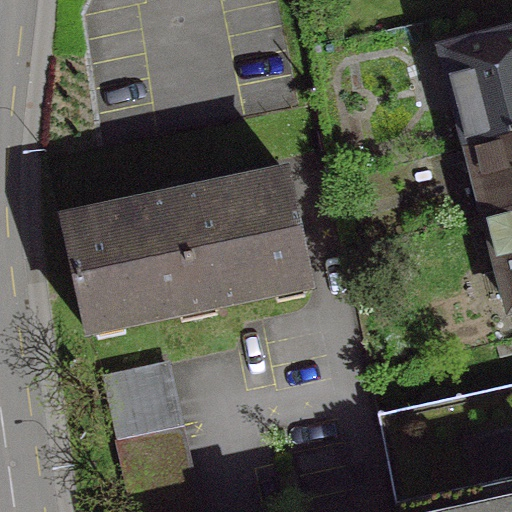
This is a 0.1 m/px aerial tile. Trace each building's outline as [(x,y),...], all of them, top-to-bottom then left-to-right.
[(511,34),(441,53),(507,310),(511,308),(511,34)] [(282,177),(56,225),(83,332),(305,284),(282,177)] [(116,439),(182,426),(169,362),(103,376),(116,439)] [(392,511),(511,511),(511,386),(373,417),(392,511)] [(199,511),(182,426),(116,439),(130,511),(199,511)]
